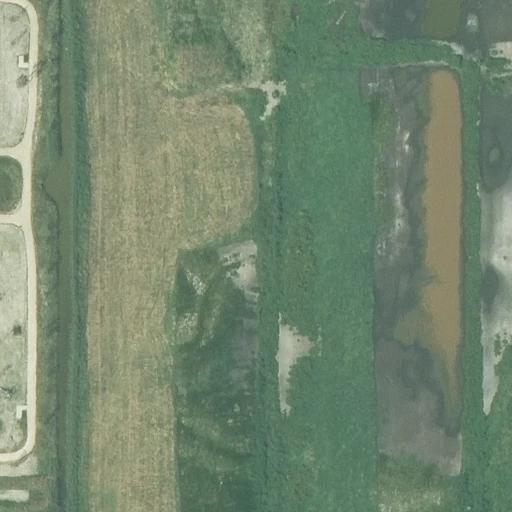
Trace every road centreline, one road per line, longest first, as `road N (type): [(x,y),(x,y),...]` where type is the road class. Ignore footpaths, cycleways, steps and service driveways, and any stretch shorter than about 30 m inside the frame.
road 1 (residential): [(276,469),(289,430),(286,227),(303,181),(335,167),(511,162)]
road 2 (residential): [(110,463),(276,469)]
